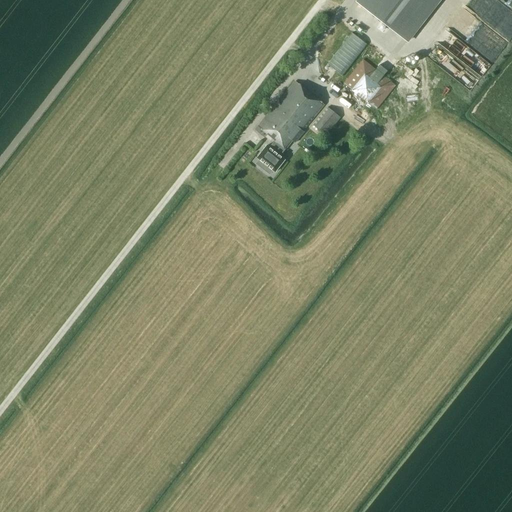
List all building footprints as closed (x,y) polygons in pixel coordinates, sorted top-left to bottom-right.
[(360,0),(358,3),(406,41),(437,0),(360,0)] [(342,76),(367,44),(352,33),(328,65),(342,76)] [(493,62),(452,33),(432,61),(473,90),(493,62)] [(395,86),(363,60),(344,84),(376,109),(395,86)] [(269,147),(267,146),(257,158),(275,172),(285,160),(280,156),(292,141),(295,143),(295,142),(304,132),(303,131),(325,104),(296,81),(259,126),(268,134),(275,140),(269,147)] [(340,118),(327,107),(313,125),(326,135),(340,118)]
